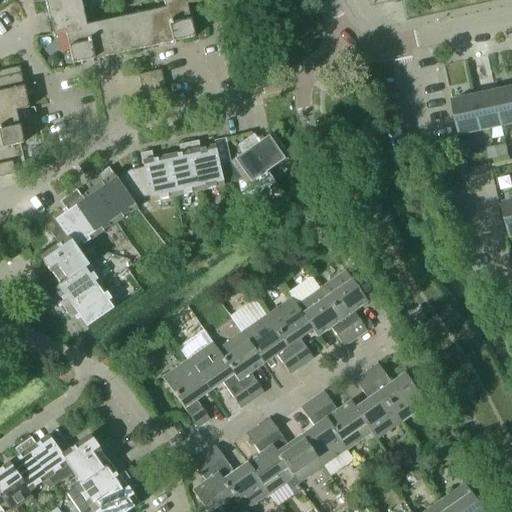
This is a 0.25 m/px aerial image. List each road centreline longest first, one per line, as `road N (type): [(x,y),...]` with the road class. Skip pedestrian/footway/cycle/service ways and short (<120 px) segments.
road 1 (residential): [(170,457),(394,327)]
road 2 (residential): [(170,457),(120,385),(0,323)]
road 3 (residential): [(349,44),(400,43),(511,18)]
road 4 (residential): [(94,143),(17,42)]
